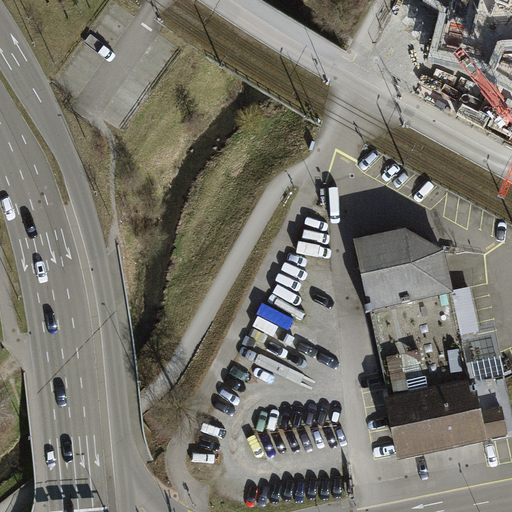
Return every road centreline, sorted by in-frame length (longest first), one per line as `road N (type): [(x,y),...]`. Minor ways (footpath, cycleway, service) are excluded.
road 1 (secondary): [(123,455),(90,227),(70,161),(0,34)]
road 2 (secondary): [(0,126),(43,261),(75,511)]
road 3 (unclassified): [(511,174),(215,0)]
